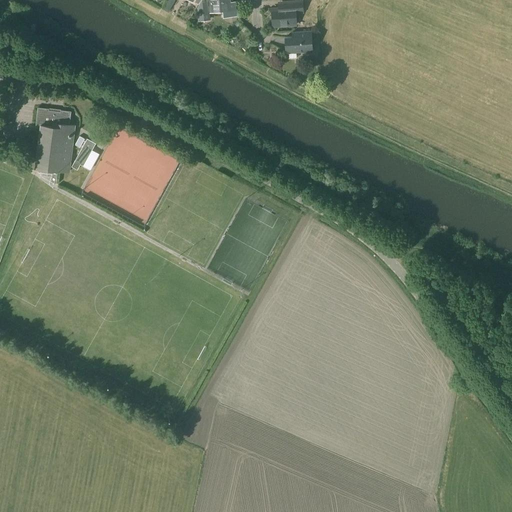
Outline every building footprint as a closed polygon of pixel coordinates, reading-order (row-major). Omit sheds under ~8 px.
[(202,0),(197,9),(198,22),(209,21),(207,0),(202,0)] [(235,1),(229,1),(228,0),(210,0),(211,11),(236,9),(235,1)] [(272,26),(296,25),(295,14),(303,14),(302,0),(299,0),(277,2),(278,9),(271,9),(272,26)] [(168,12),(171,6),(166,3),(163,9),(168,12)] [(285,53),(312,52),(311,31),(292,32),(292,37),(285,37),(285,53)] [(69,172),(71,153),(74,125),(69,124),(71,112),(48,109),(37,108),(35,128),(40,128),(35,168),(69,172)] [(146,220),(176,153),(117,127),(89,189),(108,198),(106,203),(146,220)] [(83,166),(95,143),(87,139),(71,166),(77,170),(80,164),(83,166)] [(94,170),(105,146),(97,142),(86,166),(94,170)]
